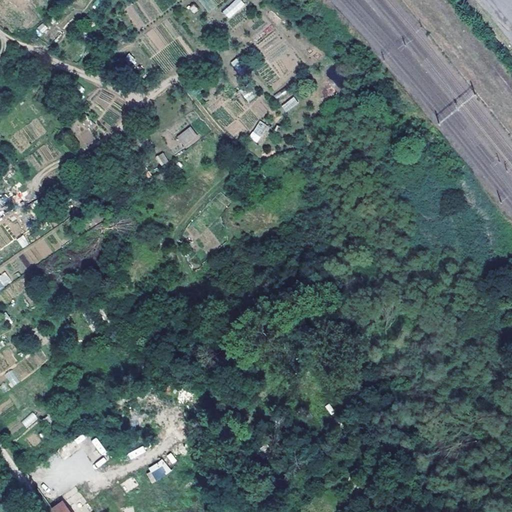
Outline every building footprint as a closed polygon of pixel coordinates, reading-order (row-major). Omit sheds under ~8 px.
[(241,0),(235,0),(222,11),(229,19),(245,5),(241,0)] [(237,59),(231,62),(237,72),(243,68),(237,59)] [(286,112),(299,103),(294,97),(281,106),(286,112)] [(249,137),(259,143),(269,126),(260,121),(249,137)] [(176,136),(185,149),(200,139),(191,126),(176,136)] [(161,166),(169,162),(163,152),(156,157),(161,166)] [(22,248),(28,244),(23,235),(17,239),(22,248)] [(0,279),(4,286),(11,281),(5,272),(0,274),(0,279)] [(21,421),(26,428),(38,419),(33,412),(21,421)] [(146,468),(153,482),(171,473),(164,459),(146,468)]
